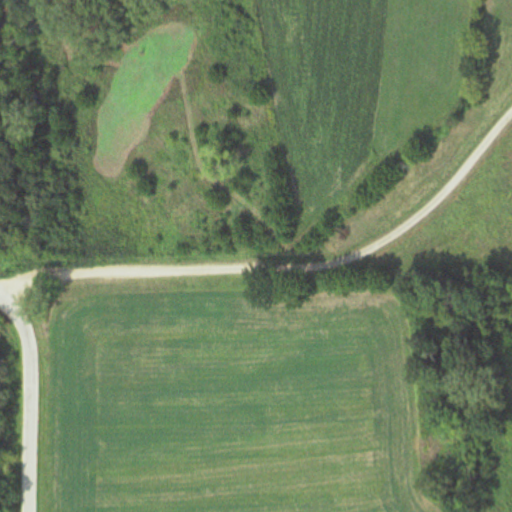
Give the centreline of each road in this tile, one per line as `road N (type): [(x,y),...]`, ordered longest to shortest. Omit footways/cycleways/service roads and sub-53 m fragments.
road 1 (residential): [(20,314),(257,247),(384,232),(511,156)]
road 2 (tertiary): [(31,511),(34,353),(27,324),(0,298)]
